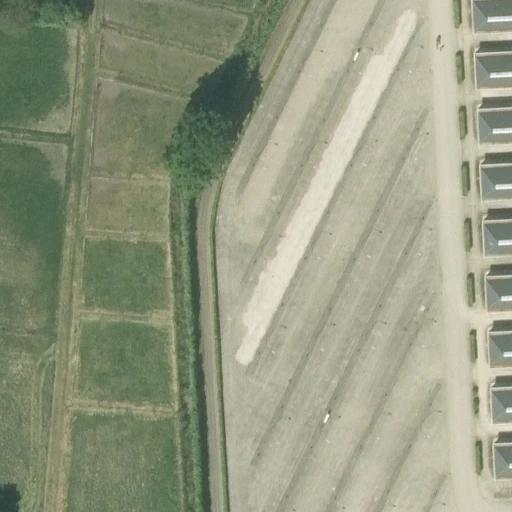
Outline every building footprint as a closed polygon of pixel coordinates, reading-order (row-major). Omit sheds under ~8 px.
[(511,0),(471,0),(473,17),(473,26),(511,24),(511,0)] [(511,51),(474,54),(475,72),(476,82),(511,79),(511,51)] [(511,107),(477,110),(478,123),(478,138),(511,135),(511,107)] [(511,163),(480,165),(480,177),(481,193),(511,191),(511,163)] [(511,219),(483,221),(483,240),(484,249),(511,247),(511,219)] [(511,275),(485,277),(486,290),(487,305),(511,303),(511,275)] [(511,331),(488,333),(489,345),(489,361),(511,359),(511,331)] [(511,387),(491,388),(491,402),(492,416),(511,415),(511,387)] [(511,442),(493,444),(495,472),(511,471),(511,442)]
